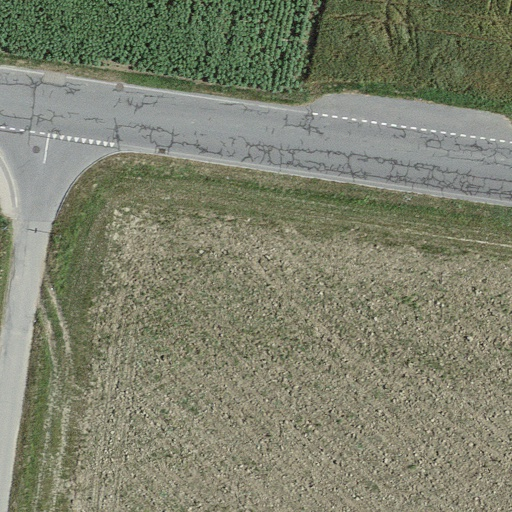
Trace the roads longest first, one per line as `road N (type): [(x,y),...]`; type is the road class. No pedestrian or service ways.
road 1 (unclassified): [(511,175),(49,109)]
road 2 (residential): [(0,470),(49,109)]
